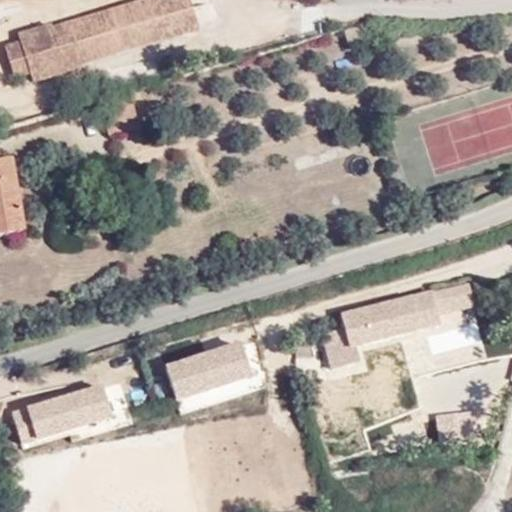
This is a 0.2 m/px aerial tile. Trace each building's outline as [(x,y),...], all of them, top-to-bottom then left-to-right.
[(198,30),(188,0),(144,0),(51,28),(51,25),(17,35),(19,42),(5,47),(14,79),(30,74),(32,83),(65,73),(64,71),(198,30)] [(375,23),(344,32),(350,50),(381,41),(375,23)] [(206,40),(167,51),(171,66),(210,56),(206,40)] [(129,93),(100,101),(101,102),(108,136),(137,129),(129,93)] [(0,236),(22,232),(11,160),(0,161),(0,236)] [(468,284),(431,293),(437,317),(474,307),(468,284)] [(431,293),(411,298),(340,317),(349,350),(439,326),(437,317),(431,293)] [(161,366),(173,404),(249,380),(237,342),(161,366)] [(363,386),(355,355),(342,358),(349,389),(363,386)] [(122,385),(103,387),(107,420),(126,418),(122,385)] [(98,386),(10,409),(20,447),(108,424),(98,386)] [(248,414),(11,464),(20,511),(267,511),(326,500),(305,402),(248,414)]
